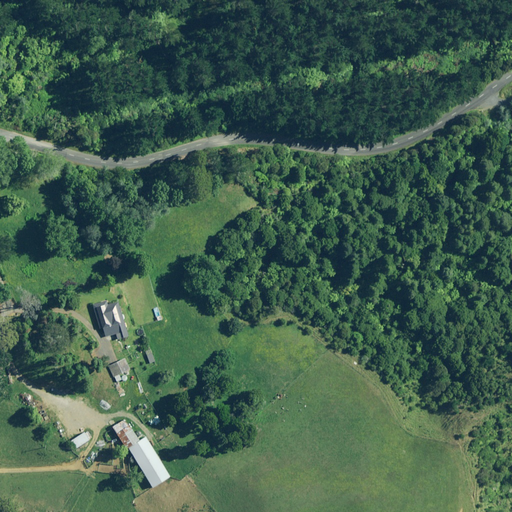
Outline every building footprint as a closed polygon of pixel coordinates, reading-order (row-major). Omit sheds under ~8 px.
[(129,335),(122,313),(116,297),(92,305),(97,321),(100,328),(103,327),(106,337),(118,333),(120,339),(129,335)] [(117,382),(122,379),(123,381),(128,378),(126,374),(125,372),(130,369),(124,359),(109,366),(117,382)] [(128,447),(139,440),(126,419),(109,429),(114,437),(118,435),(126,448),(128,447)] [(91,439),(86,431),(67,443),(72,450),(91,439)] [(139,440),(128,447),(153,487),(171,476),(146,436),(139,440)]
